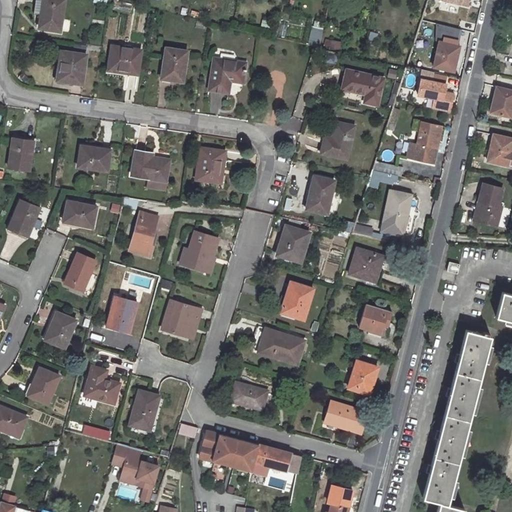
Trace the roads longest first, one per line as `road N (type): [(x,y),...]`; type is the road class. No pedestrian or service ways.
road 1 (residential): [(494,0),(382,469)]
road 2 (residential): [(0,90),(269,132),(256,211)]
road 3 (residential): [(382,469),(212,420),(197,398),(203,378)]
road 4 (unknown): [(459,309),(405,511)]
road 5 (residential): [(203,378),(256,211)]
